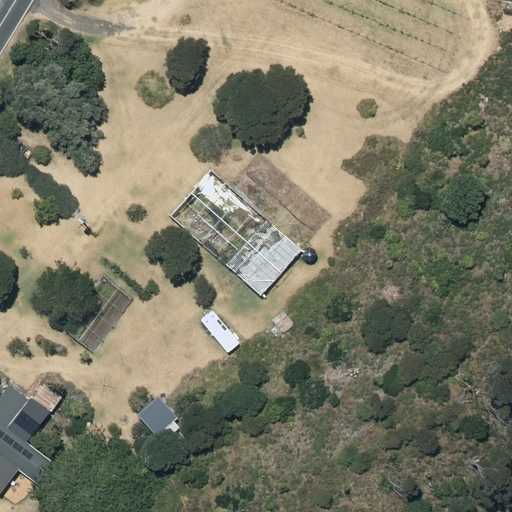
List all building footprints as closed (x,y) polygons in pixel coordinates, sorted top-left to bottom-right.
[(297,250),(207,168),(166,214),(257,296),(297,250)] [(216,282),(227,293),(236,283),(225,272),(216,282)] [(205,307),(178,282),(164,296),(192,321),(205,307)] [(217,319),(205,331),(216,342),(228,329),(217,319)] [(7,335),(13,342),(19,337),(13,330),(7,335)] [(15,364),(27,375),(37,363),(24,352),(15,364)] [(0,455),(35,482),(49,464),(21,442),(41,417),(23,404),(27,399),(6,383),(0,390),(0,455)] [(30,398),(48,412),(58,399),(39,385),(30,398)] [(69,402),(83,411),(90,400),(76,391),(69,402)] [(30,504),(42,511),(64,511),(68,507),(40,489),(30,504)]
